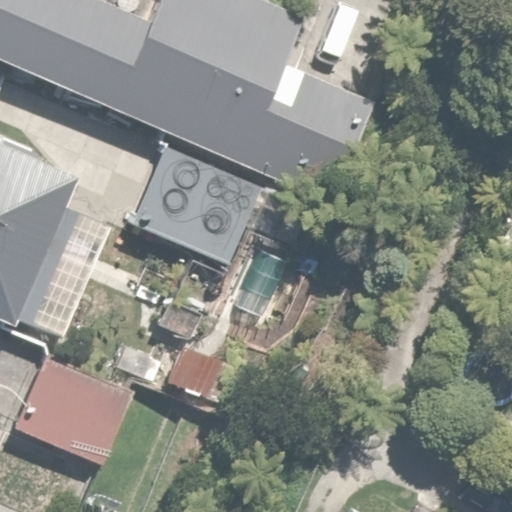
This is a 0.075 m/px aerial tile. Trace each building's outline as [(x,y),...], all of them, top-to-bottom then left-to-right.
[(93,0),(0,0),(0,55),(332,192),(371,98),(274,58),(292,12),(262,0),(147,0),(140,19),(93,0)] [(282,192),(159,140),(126,216),(249,268),(282,192)] [(0,315),(54,339),(104,221),(69,206),(80,180),(0,146),(0,315)] [(134,389),(44,349),(11,423),(101,463),(134,389)] [(356,511),(338,502),(332,511),(356,511)]
